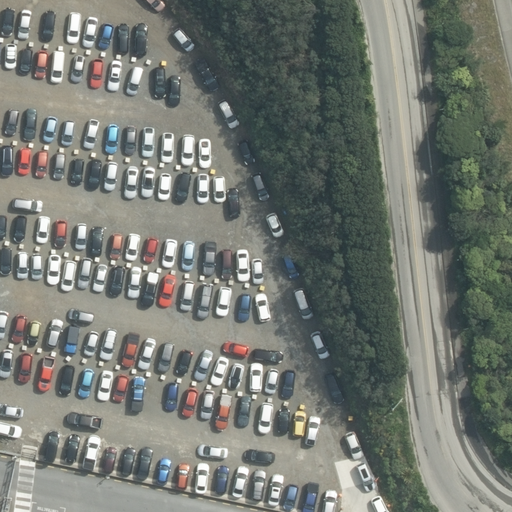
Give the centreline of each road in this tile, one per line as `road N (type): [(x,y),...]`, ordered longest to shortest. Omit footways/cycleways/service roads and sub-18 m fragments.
road 1 (unknown): [(0,451),(311,470)]
road 2 (unknown): [(269,358),(0,345)]
road 3 (unknown): [(201,135),(115,32),(54,12),(0,15)]
road 4 (unknown): [(236,234),(0,226)]
road 5 (unknown): [(201,135),(0,112)]
road 6 (unknown): [(269,358),(236,234)]
